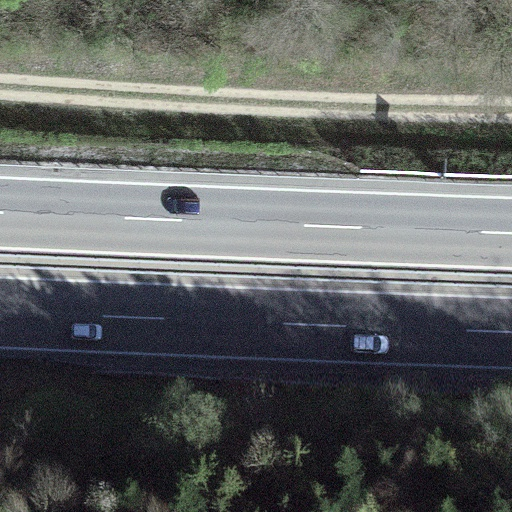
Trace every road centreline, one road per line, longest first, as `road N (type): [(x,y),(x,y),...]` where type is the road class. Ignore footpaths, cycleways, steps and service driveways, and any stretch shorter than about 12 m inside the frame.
road 1 (motorway): [(511,230),(0,209)]
road 2 (motorway): [(0,308),(511,328)]
road 3 (track): [(511,120),(0,101)]
